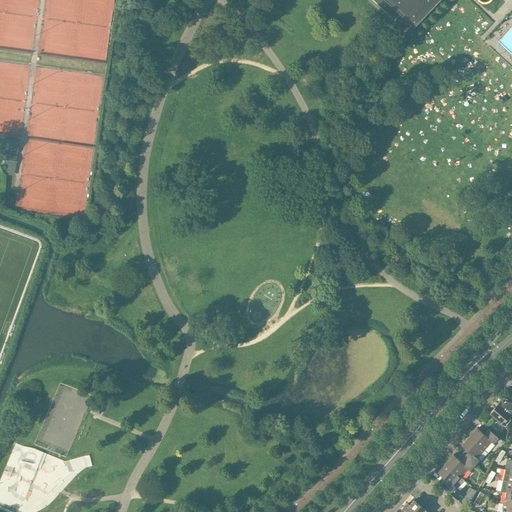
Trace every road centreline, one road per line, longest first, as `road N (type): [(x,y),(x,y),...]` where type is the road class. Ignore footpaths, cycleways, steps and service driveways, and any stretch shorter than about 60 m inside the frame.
road 1 (secondary): [(345,511),(477,360)]
road 2 (residential): [(415,480),(511,370)]
